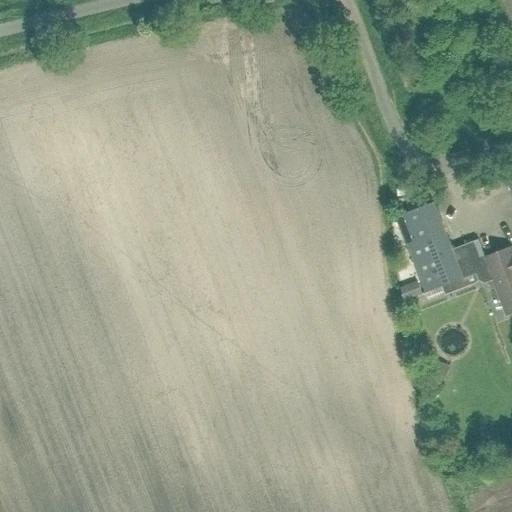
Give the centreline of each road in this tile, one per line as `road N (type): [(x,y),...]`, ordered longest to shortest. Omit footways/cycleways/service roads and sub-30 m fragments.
road 1 (unclassified): [(346,0),(408,149),(450,164),(511,144)]
road 2 (unclassified): [(0,31),(126,0)]
